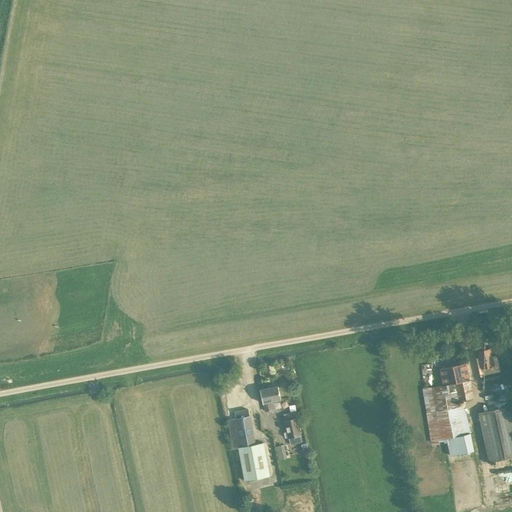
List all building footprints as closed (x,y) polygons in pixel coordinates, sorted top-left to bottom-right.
[(479,378),(485,377),(496,374),(490,349),(478,351),(480,363),(476,364),(479,378)] [(423,389),(432,442),(457,437),(459,452),(474,449),(472,434),(471,434),(466,414),(464,406),(461,407),(460,401),(473,398),(466,363),(441,369),(444,385),(423,389)] [(260,389),(263,404),(264,404),(265,412),(275,410),(274,402),(281,400),(278,386),(260,389)] [(492,464),(511,458),(511,410),(511,405),(479,412),(492,464)] [(288,439),(288,438),(290,445),(302,442),(301,436),(301,435),(298,418),(296,418),(295,412),(284,415),(285,421),(284,421),(288,439)] [(236,418),(228,420),(233,448),(238,447),(245,481),(270,476),(263,443),(255,444),(249,416),(236,418)] [(283,444),(277,445),(280,459),(286,458),(283,444)]
